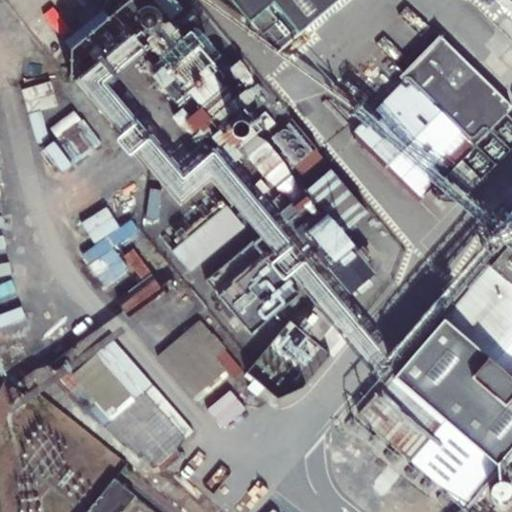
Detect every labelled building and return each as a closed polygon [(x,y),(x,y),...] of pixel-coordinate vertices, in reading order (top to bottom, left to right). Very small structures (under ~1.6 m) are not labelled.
[(237,0),(278,47),(334,0),(237,0)] [(511,94),(447,32),(408,73),(412,77),(359,131),(427,196),(511,109),(511,94)] [(20,91),(27,114),(56,106),(49,83),(20,91)] [(84,123),(42,147),(49,159),(67,149),(73,159),(97,146),(84,123)] [(289,125),(271,141),(306,180),(324,164),(289,125)] [(106,208),(80,225),(94,248),(82,255),(123,322),(164,297),(131,244),(141,238),(129,219),(117,226),(106,208)] [(511,243),(362,417),(464,506),(511,451),(511,243)] [(62,381),(148,477),(196,435),(110,338),(62,381)] [(118,471),(84,511),(118,511),(138,488),(118,471)] [(429,511),(405,491),(386,511),(429,511)]
